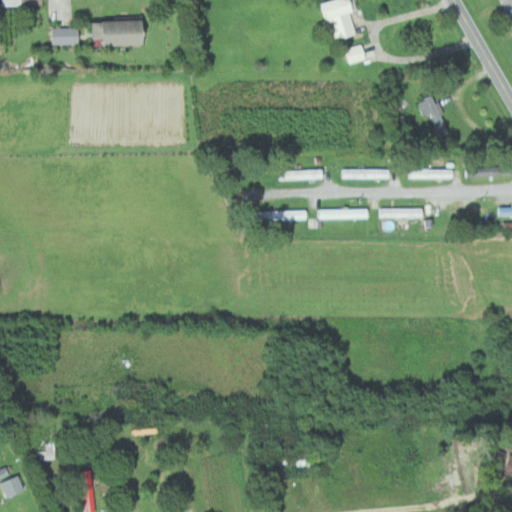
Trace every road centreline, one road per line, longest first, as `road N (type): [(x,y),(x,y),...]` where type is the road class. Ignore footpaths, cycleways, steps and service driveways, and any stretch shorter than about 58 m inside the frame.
road 1 (residential): [(511,190),(258,201)]
road 2 (residential): [(511,500),(482,494),(360,511)]
road 3 (tertiary): [(511,106),(454,0)]
